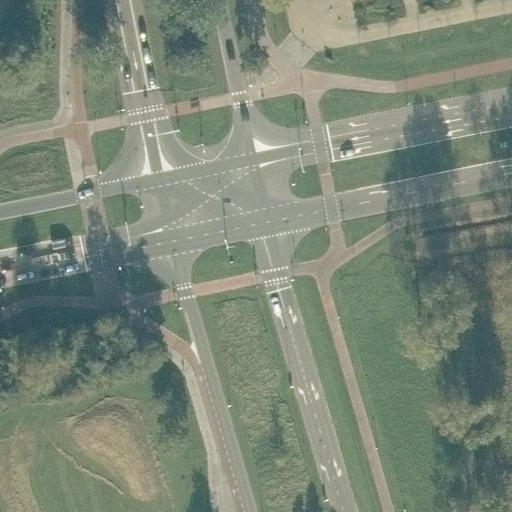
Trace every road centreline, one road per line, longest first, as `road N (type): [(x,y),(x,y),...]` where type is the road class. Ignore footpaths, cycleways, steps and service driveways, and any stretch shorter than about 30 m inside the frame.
road 1 (tertiary): [(346,511),(263,223)]
road 2 (tertiary): [(173,240),(252,511)]
road 3 (secondary): [(511,107),(250,161)]
road 4 (secondary): [(263,223),(511,176)]
road 5 (secondary): [(124,0),(159,180)]
road 6 (secondary): [(0,270),(173,240)]
road 7 (secondary): [(250,161),(219,0)]
road 8 (secondary): [(159,180),(0,211)]
